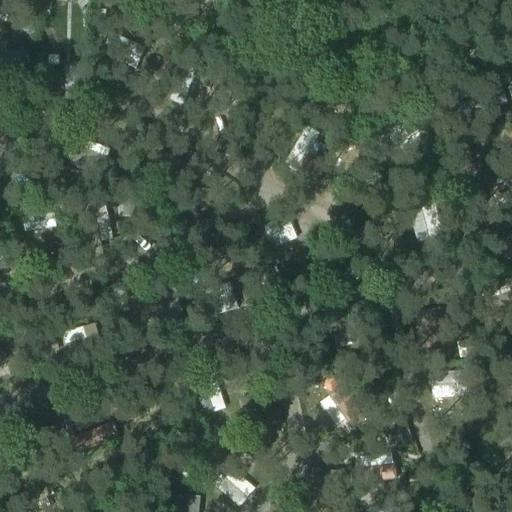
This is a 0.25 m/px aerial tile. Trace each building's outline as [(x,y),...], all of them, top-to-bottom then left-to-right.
[(30,18),(20,21),(24,35),(34,32),(30,18)] [(12,128),(0,142),(0,178),(3,181),(33,146),(12,128)] [(483,158),(472,161),(474,170),(485,167),(483,158)] [(131,205),(120,206),(120,218),(131,217),(131,205)] [(191,267),(183,283),(193,288),(201,273),(191,267)] [(46,328),(38,331),(41,341),(49,338),(46,328)] [(473,340),(459,343),(462,358),(476,356),(473,340)] [(249,397),(241,399),(244,411),(252,409),(249,397)] [(28,433),(22,410),(12,413),(18,436),(28,433)] [(408,427),(399,430),(404,442),(413,438),(408,427)] [(216,448),(214,461),(223,462),(225,449),(216,448)] [(188,464),(174,473),(181,484),(195,474),(188,464)]
